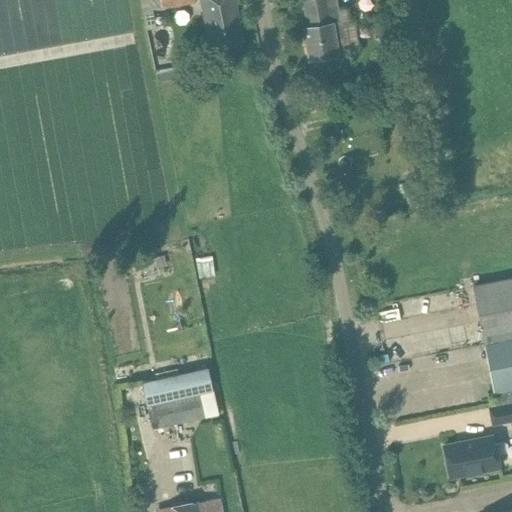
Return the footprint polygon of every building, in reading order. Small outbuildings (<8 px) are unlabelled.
[(194,0),(140,0),(146,27),(155,25),(152,10),(195,2),(194,0)] [(231,8),(236,7),(234,0),(200,0),(211,52),(243,45),(237,14),(232,15),(231,8)] [(345,53),(340,22),(336,0),(302,0),(307,28),(304,28),(309,60),(336,55),(336,54),(345,53)] [(177,66),(156,70),(158,81),(179,78),(177,66)] [(511,278),(473,286),(484,339),(511,333),(511,278)] [(511,333),(484,339),(494,392),(496,392),(511,388),(511,333)] [(207,368),(150,380),(142,382),(146,404),(152,429),(160,427),(206,417),(217,415),(207,368)] [(511,420),(511,388),(496,392),(499,406),(489,408),(492,424),(511,420)] [(449,477),(498,467),(492,436),(443,446),(449,477)] [(221,511),(219,499),(165,508),(153,509),(153,511),(221,511)]
